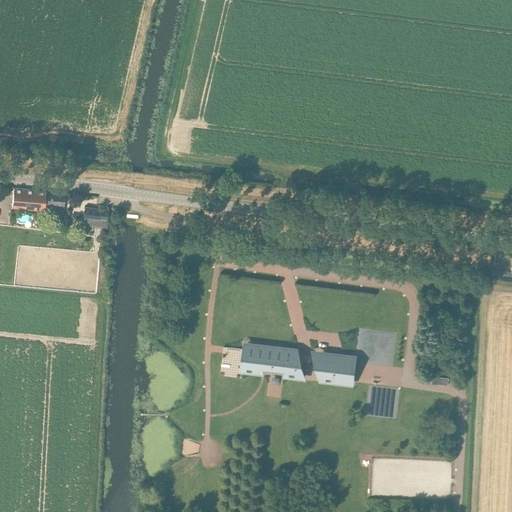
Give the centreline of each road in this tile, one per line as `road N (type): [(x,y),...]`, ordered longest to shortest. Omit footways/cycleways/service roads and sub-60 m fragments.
road 1 (secondary): [(511,242),(0,177)]
road 2 (track): [(477,511),(489,267),(382,226)]
